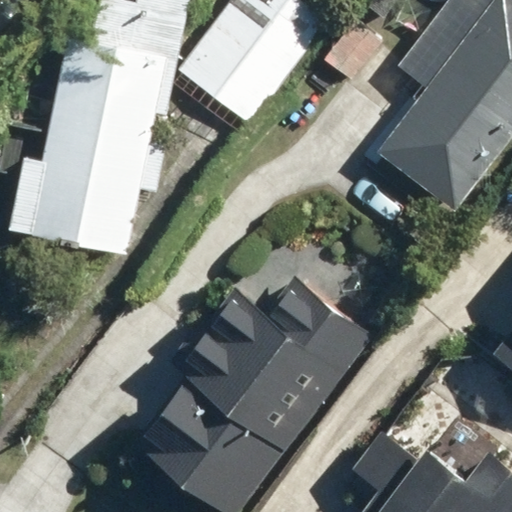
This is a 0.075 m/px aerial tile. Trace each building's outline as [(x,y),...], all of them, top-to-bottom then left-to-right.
[(5,230),(124,254),(137,189),(155,193),(165,144),(148,141),(153,114),(167,117),(190,0),(95,0),(87,39),(66,34),(41,157),(20,153),(5,230)] [(303,0),(230,0),(179,68),(250,123),(330,20),(303,0)] [(452,212),(511,134),(511,0),(444,0),(393,67),(419,87),(371,149),(452,212)] [(354,15),(321,58),(349,79),(382,37),(354,15)] [(221,511),(240,511),(375,333),(291,270),(263,309),(226,282),(165,364),(180,376),(129,444),(221,511)] [(511,320),(486,354),(511,373),(511,320)] [(511,511),(511,467),(482,446),(462,475),(419,443),(411,454),(377,430),(350,466),(375,485),(354,511),(511,511)]
